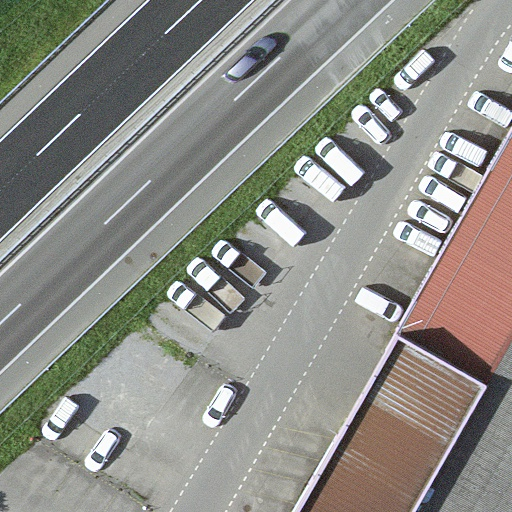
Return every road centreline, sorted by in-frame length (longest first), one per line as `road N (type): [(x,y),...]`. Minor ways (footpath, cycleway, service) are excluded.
road 1 (residential): [(509,0),(485,23),(197,511)]
road 2 (motorway): [(0,323),(340,0)]
road 3 (motorway): [(200,0),(0,190)]
